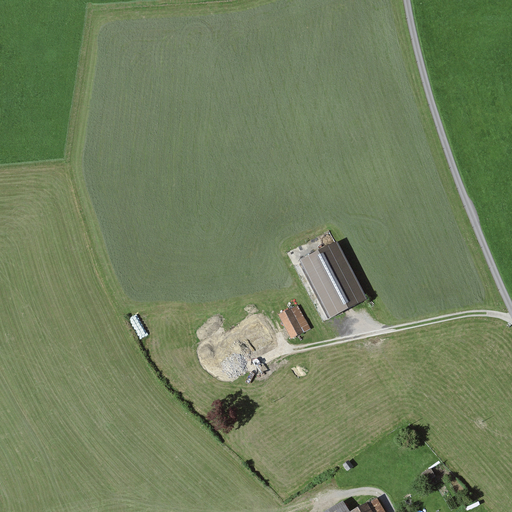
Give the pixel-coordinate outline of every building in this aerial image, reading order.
[(363,299),(335,244),(303,260),(331,315),(363,299)] [(298,307),(281,315),(292,337),(309,328),(298,307)] [(266,321),(214,357),(218,363),(229,355),(236,365),(272,340),(266,331),(271,328),(266,321)] [(348,464),(343,468),(348,474),(353,470),(348,464)] [(331,511),(383,511),(373,497),(349,511),(346,511),(342,505),(331,511)]
